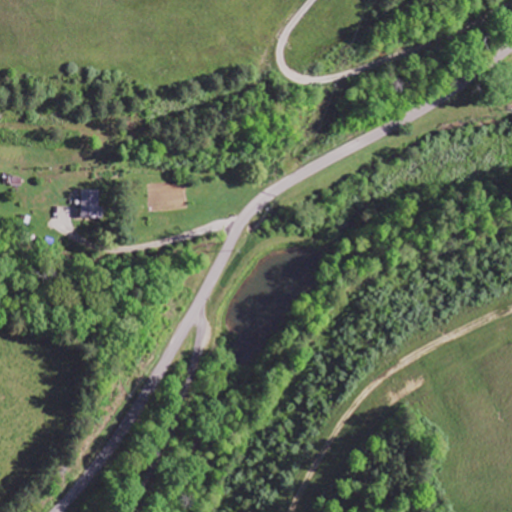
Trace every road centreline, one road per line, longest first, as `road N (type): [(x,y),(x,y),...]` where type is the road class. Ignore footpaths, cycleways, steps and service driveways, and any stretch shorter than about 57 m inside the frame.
road 1 (residential): [(511,43),(410,115),(270,193),(237,227),(192,309)]
road 2 (residential): [(192,309),(133,412),(54,511)]
